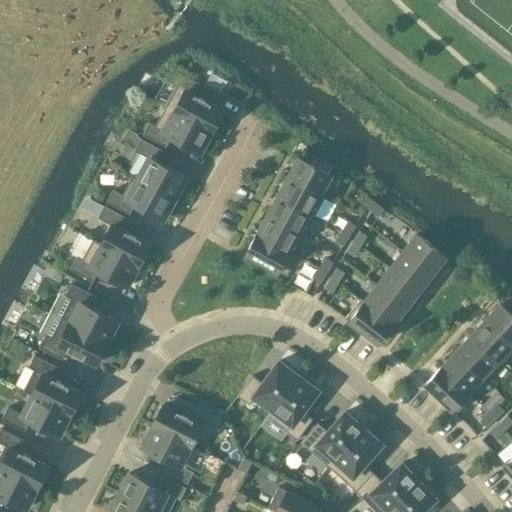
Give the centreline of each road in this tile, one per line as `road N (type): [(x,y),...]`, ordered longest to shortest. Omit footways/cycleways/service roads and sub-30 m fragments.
road 1 (residential): [(176,344),(238,324),(301,339),(371,395),(485,511)]
road 2 (residential): [(255,123),(155,304),(176,344)]
road 3 (residential): [(76,511),(150,367),(176,344)]
